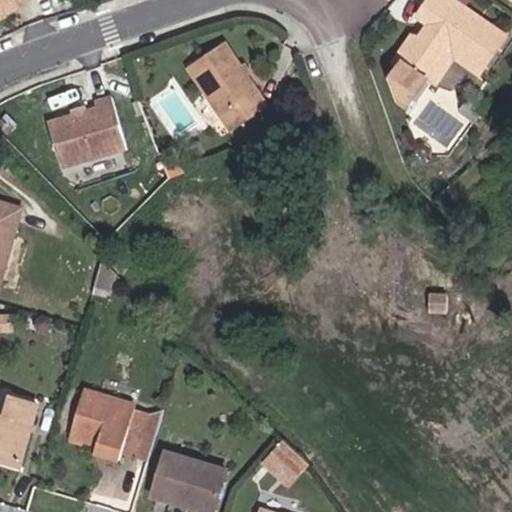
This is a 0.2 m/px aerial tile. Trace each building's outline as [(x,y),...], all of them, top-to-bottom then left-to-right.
[(0,0),(0,15),(16,9),(14,3),(22,0),(0,0)] [(448,0),(428,0),(424,6),(434,12),(425,26),(417,38),(396,68),(389,78),(401,100),(416,110),(433,85),(446,66),(442,63),(448,55),(478,76),(504,39),(461,9),(448,0)] [(448,0),(461,9),(466,0),(448,0)] [(415,19),(425,26),(434,12),(424,6),(415,19)] [(396,68),(417,38),(407,38),(390,64),(396,68)] [(268,107),(225,42),(189,66),(232,131),(268,107)] [(473,84),(478,76),(448,55),(442,63),(446,66),(433,85),(440,90),(453,71),(473,84)] [(62,168),(127,148),(111,97),(98,101),(100,108),(86,113),(73,116),(49,123),(62,168)] [(73,116),(86,113),(84,107),(72,111),(73,116)] [(440,154),(432,148),(425,151),(427,164),(440,162),(440,154)] [(0,285),(3,287),(27,206),(0,197),(0,285)] [(429,314),(448,314),(448,294),(429,293),(429,314)] [(11,316),(0,318),(0,338),(15,336),(11,316)] [(72,436),(88,441),(102,445),(98,460),(123,468),(125,459),(141,464),(154,417),(141,413),(142,408),(85,390),(72,436)] [(0,460),(18,466),(36,406),(9,398),(3,417),(0,416),(0,460)] [(85,449),(88,441),(72,436),(69,444),(85,449)] [(278,448),(261,467),(273,479),(291,461),(278,448)] [(210,511),(224,469),(166,452),(152,496),(208,511),(210,511)]
